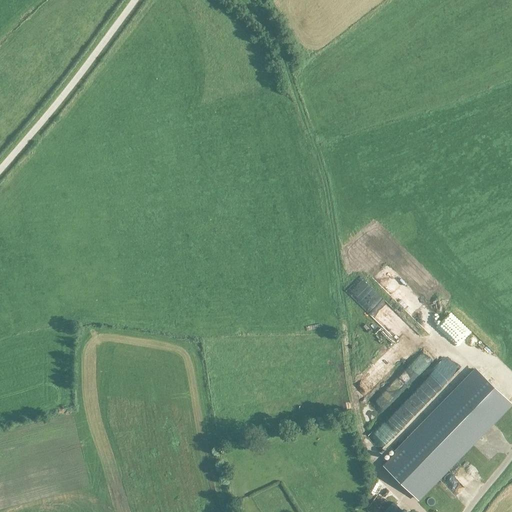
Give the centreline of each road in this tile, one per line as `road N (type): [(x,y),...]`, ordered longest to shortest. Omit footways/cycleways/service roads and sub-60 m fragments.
road 1 (track): [(241,0),(282,48),(317,140),(340,245),(349,392),(380,468),(419,511)]
road 2 (unclassified): [(0,170),(136,0)]
